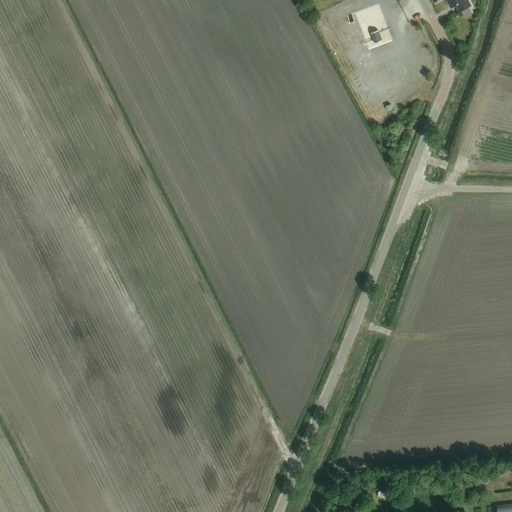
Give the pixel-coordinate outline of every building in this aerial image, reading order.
[(467,0),(466,0),(464,1),(463,0),(446,0),(451,8),(456,6),(459,12),(471,6),(467,0)] [(335,9),(327,13),(329,19),(338,15),(335,9)] [(378,31),(372,33),(375,42),(382,39),(378,31)] [(455,479),(450,487),(462,494),(467,485),(455,479)] [(418,486),(410,492),(413,495),(420,489),(418,486)]
